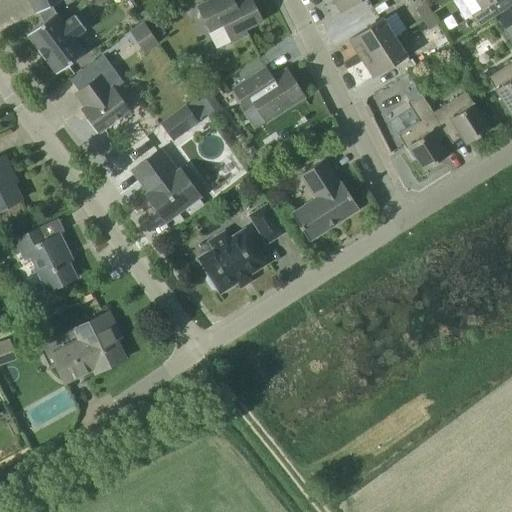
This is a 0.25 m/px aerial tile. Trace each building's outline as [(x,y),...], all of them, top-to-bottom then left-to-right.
[(45,58),(56,73),(85,51),(74,37),(85,30),(73,13),(62,21),(56,12),(52,5),(60,0),(29,0),(36,13),(39,12),(44,21),(27,34),(38,49),(37,50),(44,59),(45,58)] [(239,0),(229,5),(226,0),(208,0),(197,6),(210,31),(223,24),(232,42),(247,34),(244,29),(262,21),(251,0),(239,0)] [(332,0),(341,13),(360,0),(332,0)] [(478,26),(498,14),(491,2),(494,0),(475,0),(481,8),(470,15),(478,26)] [(431,13),(422,19),(427,29),(437,23),(431,13)] [(361,58),(394,37),(382,18),(348,39),(361,58)] [(145,53),(158,44),(143,21),(129,30),(145,53)] [(373,77),(407,56),(394,37),(361,58),(373,77)] [(511,114),(511,113),(511,61),(487,77),(511,114)] [(272,79),(264,67),(232,88),(247,109),(255,104),(266,121),(303,96),(286,69),(272,79)] [(111,68),(76,93),(86,107),(82,109),(98,131),(106,125),(108,127),(121,117),(120,115),(128,109),(111,88),(112,87),(121,81),(111,68)] [(366,96),(373,111),(404,96),(397,81),(366,96)] [(489,128),(465,91),(432,112),(441,125),(442,125),(450,119),(465,143),(489,128)] [(206,114),(219,104),(211,92),(198,102),(206,114)] [(441,125),(432,112),(421,94),(407,102),(419,121),(397,134),(412,158),(415,157),(423,170),(446,155),(437,140),(447,134),(442,125),(441,125)] [(198,121),(198,120),(185,105),(185,104),(159,123),(173,140),(198,121)] [(187,164),(181,168),(179,166),(176,168),(161,148),(148,158),(132,170),(156,202),(153,205),(165,221),(201,195),(200,194),(206,189),(187,164)] [(0,156),(0,209),(21,199),(10,176),(14,174),(4,155),(0,156)] [(339,183),(323,159),(300,174),(315,197),(291,213),(308,240),(327,228),(326,226),(338,218),(339,220),(358,208),(341,181),(339,183)] [(267,242),(283,232),(266,205),(249,215),(267,242)] [(45,240),(39,228),(14,239),(21,251),(26,249),(47,290),(77,277),(65,254),(69,252),(60,233),(45,240)] [(265,263),(244,229),(229,239),(224,232),(209,241),(214,249),(198,258),(209,275),(207,279),(212,287),(217,288),(219,292),(265,263)] [(95,372),(124,358),(115,339),(120,337),(108,312),(74,329),(80,341),(51,354),(64,382),(93,368),(95,372)] [(0,363),(16,357),(9,338),(0,341),(0,363)]
